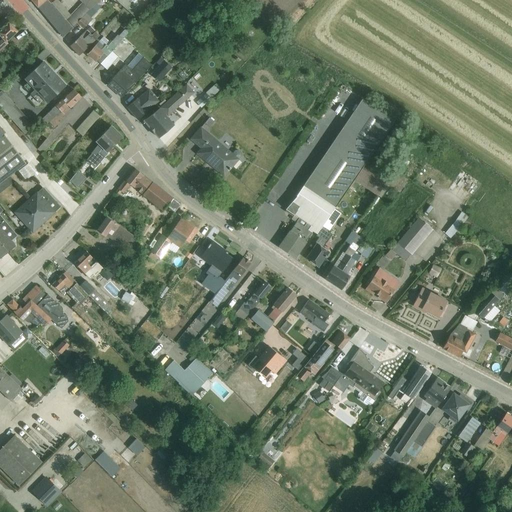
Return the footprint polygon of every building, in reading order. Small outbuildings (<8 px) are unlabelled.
[(31,0),(63,38),(77,23),(98,0),(31,0)] [(105,0),(98,0),(77,23),(83,30),(92,19),(91,18),(92,17),(94,18),(95,17),(94,16),(97,13),(107,2),(105,0)] [(12,23),(10,23),(9,22),(0,30),(0,51),(8,43),(7,42),(18,32),(14,28),(14,26),(12,23)] [(100,64),(112,52),(128,33),(124,29),(118,36),(117,35),(111,41),(110,40),(105,46),(101,42),(99,43),(98,42),(87,54),(96,62),(97,61),(100,64)] [(90,33),(87,30),(80,36),(70,46),(79,56),(99,35),(95,31),(92,35),(90,33)] [(180,37),(171,46),(177,51),(185,41),(180,37)] [(100,64),(106,70),(118,57),(112,52),(100,64)] [(120,70),(107,85),(121,97),(122,98),(151,64),(138,53),(127,66),(125,65),(120,71),(120,70)] [(160,66),(151,75),(158,82),(171,67),(161,58),(156,63),(160,66)] [(43,100),(47,103),(65,86),(43,62),(24,80),(27,83),(23,87),(39,104),(43,100)] [(201,108),(211,100),(210,99),(221,90),(216,84),(205,93),(206,94),(196,103),(201,108)] [(160,108),(144,121),(158,138),(159,138),(174,125),(167,117),(194,93),(187,85),(160,108)] [(149,89),(127,107),(137,120),(159,101),(149,89)] [(0,92),(0,107),(25,135),(34,126),(2,90),(0,92)] [(54,128),(59,123),(57,122),(71,109),(70,108),(81,97),(74,90),(40,121),(45,127),(49,122),(54,128)] [(312,232),(317,235),(333,210),(334,209),(354,181),(367,160),(394,120),(362,99),(296,196),(285,209),(299,218),(279,247),(295,258),(312,232)] [(76,131),(82,136),(99,117),(94,112),(76,131)] [(214,122),(209,118),(204,123),(209,127),(214,122)] [(86,159),(96,167),(104,157),(108,153),(107,152),(122,137),(111,126),(95,142),(98,145),(91,154),(86,159)] [(233,153),(201,127),(191,139),(201,148),(201,147),(202,148),(197,154),(198,153),(212,164),(211,166),(224,176),(241,156),(241,155),(241,153),(240,152),(239,151),(238,151),(237,151),(236,151),(235,151),(233,153)] [(0,184),(7,179),(26,164),(4,135),(0,137),(0,184)] [(37,150),(43,154),(51,143),(46,139),(37,150)] [(354,181),(377,196),(377,195),(391,175),(367,160),(354,181)] [(87,179),(87,178),(89,175),(82,169),(81,167),(77,171),(87,179)] [(167,206),(173,199),(134,168),(114,194),(118,197),(121,193),(123,194),(130,186),(162,212),(167,206)] [(77,171),(69,181),(78,189),(87,179),(77,171)] [(389,186),(399,193),(408,181),(393,171),(391,175),(377,195),(381,198),(389,186)] [(7,179),(0,184),(0,193),(11,184),(7,179)] [(42,187),(15,211),(33,231),(59,207),(42,187)] [(167,206),(174,212),(180,205),(173,199),(167,206)] [(307,259),(318,267),(329,251),(323,247),(332,235),(328,233),(341,214),(334,209),(333,210),(317,235),(316,236),(318,238),(315,243),(317,244),(307,259)] [(0,256),(1,258),(15,246),(11,242),(17,236),(0,215),(0,213),(1,212),(0,211),(0,256)] [(433,230),(423,221),(428,215),(424,212),(419,218),(418,218),(391,250),(390,249),(385,256),(391,261),(396,255),(405,262),(410,255),(412,256),(433,230)] [(445,234),(450,239),(468,217),(461,212),(445,234)] [(136,250),(142,241),(107,217),(97,231),(119,246),(121,242),(132,250),(133,249),(136,250)] [(185,241),(188,243),(197,230),(181,219),(167,238),(162,235),(158,242),(153,249),(148,257),(154,261),(157,257),(161,259),(171,244),(179,249),(185,241)] [(364,239),(357,235),(364,224),(360,221),(353,232),(352,231),(345,241),(350,245),(344,253),(342,252),(324,279),(333,284),(355,253),(364,239)] [(149,245),(149,246),(151,248),(153,249),(158,242),(153,239),(149,245)] [(224,254),(220,251),(221,249),(212,242),(200,258),(210,266),(204,273),(207,275),(201,284),(215,295),(225,281),(219,276),(232,259),(224,254)] [(366,258),(373,250),(367,245),(360,253),(366,258)] [(86,252),(74,263),(79,268),(79,270),(85,277),(86,276),(90,279),(93,276),(95,277),(100,273),(107,280),(112,274),(108,270),(105,268),(104,269),(86,252)] [(133,259),(139,263),(143,256),(137,253),(133,259)] [(355,261),(357,262),(360,257),(355,253),(333,284),(341,290),(350,276),(347,274),(355,261)] [(209,302),(216,308),(250,264),(249,263),(249,262),(244,257),(225,281),(215,295),(209,302)] [(441,269),(433,264),(428,274),(436,279),(441,269)] [(511,265),(473,310),(483,319),(500,300),(499,299),(503,294),(504,295),(511,285),(511,265)] [(386,301),(399,282),(380,268),(367,288),(386,301)] [(75,284),(76,283),(65,272),(52,285),(67,299),(73,293),(85,305),(91,299),(82,289),(81,290),(75,284)] [(173,272),(168,279),(173,282),(178,275),(173,272)] [(111,305),(86,280),(79,286),(104,311),(111,305)] [(234,314),(243,322),(271,287),(264,281),(245,303),(244,302),(234,314)] [(51,320),(61,329),(68,322),(68,318),(63,313),(62,308),(47,294),(46,295),(36,285),(26,296),(51,320)] [(161,299),(168,288),(164,285),(157,296),(161,299)] [(250,318),(266,331),(296,294),(288,288),(271,308),(273,310),(267,317),(258,310),(250,318)] [(442,318),(448,306),(445,304),(447,301),(422,288),(412,307),(425,314),(426,312),(438,318),(439,316),(442,318)] [(125,292),(121,299),(129,304),(133,296),(125,292)] [(45,326),(51,320),(26,296),(22,299),(27,304),(21,309),(12,299),(7,304),(22,322),(23,321),(25,323),(31,323),(36,328),(39,324),(40,325),(42,323),(45,326)] [(327,320),(328,318),(327,318),(329,315),(308,300),(299,313),(311,322),(310,324),(323,332),(328,325),(324,322),(326,319),(327,320)] [(449,334),(442,349),(459,357),(462,351),(465,353),(475,334),(472,332),(477,322),(475,321),(476,320),(478,316),(469,312),(467,316),(464,315),(460,324),(459,323),(458,325),(449,334)] [(491,313),(486,319),(492,323),(496,318),(491,313)] [(0,320),(0,335),(9,345),(22,333),(7,316),(6,315),(0,320)] [(287,321),(280,329),(285,333),(292,325),(287,321)] [(334,343),(342,333),(340,331),(332,341),(334,343)] [(22,333),(9,345),(14,351),(28,339),(22,333)] [(342,333),(334,343),(339,347),(335,351),(338,354),(350,339),(342,333)] [(500,333),(495,342),(511,350),(511,339),(510,338),(500,333)] [(309,371),(314,375),(333,349),(328,345),(330,343),(326,339),(320,347),(313,355),(293,379),(298,383),(306,374),(307,374),(309,371)] [(63,340),(52,352),(57,356),(60,354),(60,355),(69,345),(68,345),(69,344),(65,340),(64,341),(63,340)] [(313,355),(320,347),(313,341),(307,350),(313,355)] [(43,346),(39,350),(47,357),(51,353),(43,346)] [(369,405),(371,404),(380,392),(378,390),(384,382),(370,372),(373,367),(370,364),(363,352),(359,349),(345,367),(348,369),(344,375),(331,366),(327,371),(321,377),(323,378),(318,385),(329,392),(340,377),(360,391),(357,394),(358,397),(359,398),(359,399),(367,405),(367,404),(369,405)] [(254,355),(246,365),(262,379),(270,369),(254,355)] [(191,397),(213,373),(196,358),(184,370),(173,361),(164,370),(178,383),(178,384),(191,397)] [(95,364),(91,360),(86,365),(90,369),(95,364)] [(23,400),(28,394),(0,367),(0,391),(11,401),(17,394),(23,400)] [(399,389),(411,399),(429,373),(421,367),(410,383),(401,377),(388,397),(392,400),(399,389)] [(268,374),(273,378),(278,373),(273,368),(268,374)] [(230,379),(226,384),(241,399),(249,392),(242,385),(239,388),(236,385),(241,380),(234,373),(231,376),(229,378),(230,379)] [(424,400),(435,408),(450,388),(436,378),(423,396),(426,398),(424,400)] [(62,386),(69,394),(76,387),(69,379),(62,386)] [(200,388),(196,393),(202,397),(205,392),(200,388)] [(319,405),(325,401),(320,391),(313,395),(319,405)] [(453,394),(443,409),(451,415),(448,418),(455,423),(472,403),(460,394),(457,397),(453,394)] [(137,406),(130,398),(125,404),(132,411),(137,406)] [(261,416),(266,409),(258,403),(253,409),(261,416)] [(396,427),(400,430),(408,417),(412,420),(420,407),(413,403),(403,418),(402,417),(396,427)] [(391,455),(400,461),(406,452),(427,421),(430,417),(420,411),(393,450),(394,451),(391,455)] [(498,446),(511,425),(511,417),(506,413),(492,432),(486,427),(474,445),(482,451),(489,440),(498,446)] [(466,443),(480,423),(471,416),(457,436),(466,443)] [(414,458),(435,427),(427,421),(406,452),(414,458)] [(369,423),(366,428),(373,432),(376,428),(369,423)] [(40,460),(35,455),(14,435),(0,449),(0,467),(19,486),(42,462),(40,460)] [(136,438),(128,448),(136,456),(145,447),(136,438)] [(459,453),(466,458),(474,447),(467,442),(459,453)] [(97,443),(88,451),(93,455),(102,447),(97,443)] [(275,444),(269,452),(279,459),(285,451),(275,444)] [(169,458),(160,449),(156,453),(164,462),(169,458)] [(368,460),(374,464),(382,453),(376,449),(368,460)] [(104,451),(95,460),(112,477),(121,468),(104,451)] [(35,455),(40,460),(43,457),(39,452),(35,455)] [(256,460),(267,470),(274,461),(263,452),(256,460)] [(84,453),(77,461),(84,468),(92,460),(84,453)] [(76,466),(70,472),(75,477),(81,471),(76,466)] [(31,491),(47,507),(62,492),(46,476),(31,491)] [(482,511),(489,503),(484,499),(475,511),(482,511)] [(57,511),(62,506),(58,502),(53,508),(57,511)]
